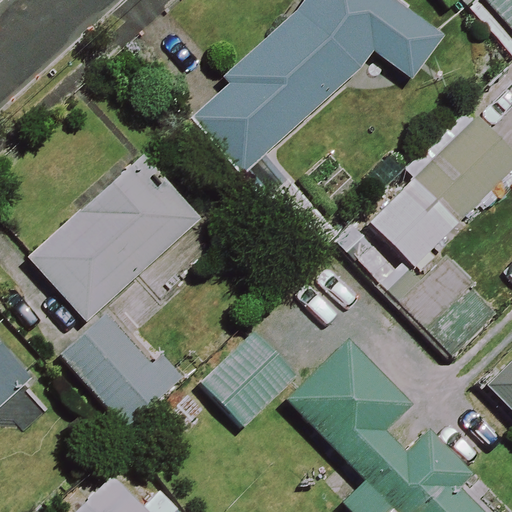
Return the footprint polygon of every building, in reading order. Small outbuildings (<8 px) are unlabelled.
[(432,56),(380,0),(307,0),(219,83),(226,90),(190,123),(241,177),(374,53),(403,84),(432,56)] [(511,0),(474,0),(511,41),(511,40),(511,0)] [(511,217),(511,163),(472,122),(362,226),(408,275),(465,221),(486,243),(511,217)] [(197,220),(139,159),(27,263),(84,325),(197,220)] [(502,318),(445,258),(391,310),(447,369),(502,318)] [(171,387),(108,320),(61,364),(124,431),(171,387)] [(288,385),(245,342),(198,388),(241,431),(288,385)] [(0,407),(32,378),(0,343),(0,407)] [(363,482),(338,507),(343,511),(474,511),(452,491),(472,471),(430,431),(403,459),(380,436),(407,408),(342,346),(285,406),(363,482)] [(139,511),(137,511),(108,482),(76,511),(170,511),(156,497),(139,511)]
